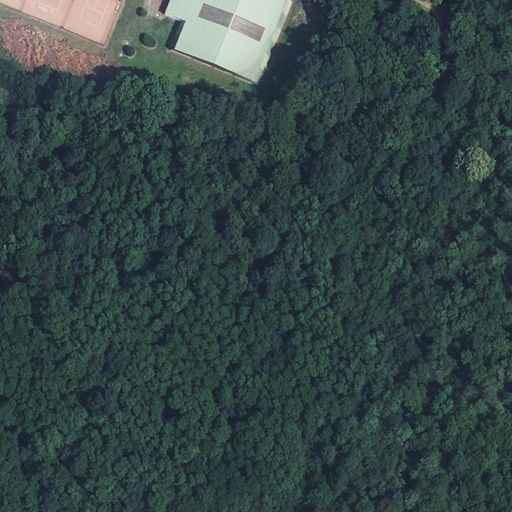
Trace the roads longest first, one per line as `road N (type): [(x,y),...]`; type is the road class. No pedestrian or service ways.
road 1 (track): [(481,107),(464,192),(401,319),(334,511)]
road 2 (track): [(416,0),(441,20),(434,85),(444,104),(511,109)]
